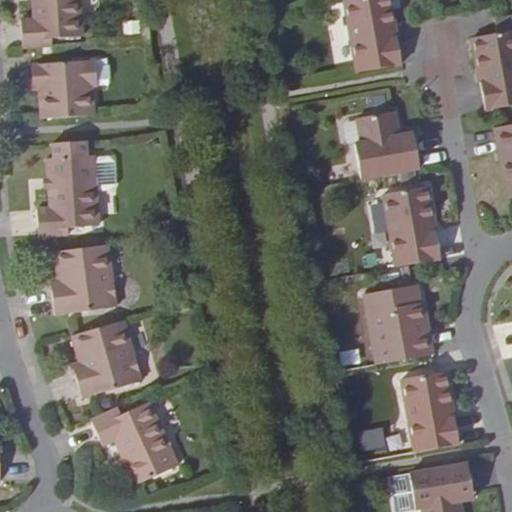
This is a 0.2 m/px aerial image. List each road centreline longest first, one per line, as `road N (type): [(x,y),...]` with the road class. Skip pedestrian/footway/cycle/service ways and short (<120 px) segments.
road 1 (residential): [(432,45),(474,261)]
road 2 (residential): [(474,261),(471,309),(511,467)]
road 3 (residential): [(0,346),(40,469),(28,511)]
